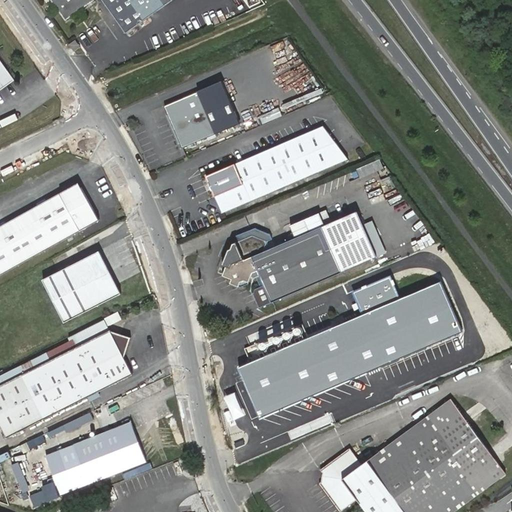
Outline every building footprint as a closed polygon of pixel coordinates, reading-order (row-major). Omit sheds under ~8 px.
[(97,1),(95,0),(56,0),(70,20),(97,1)] [(107,0),(131,32),(176,0),(107,0)] [(70,47),(75,54),(82,49),(77,42),(70,47)] [(0,91),(16,80),(0,57),(0,91)] [(222,88),(165,110),(170,122),(169,122),(180,149),(182,149),(184,154),(239,131),(222,88)] [(337,130),(208,183),(224,219),(352,168),(337,130)] [(378,158),(356,168),(360,176),(382,166),(378,158)] [(0,278),(102,224),(85,192),(76,191),(0,231),(0,278)] [(377,265),(358,218),(323,232),(343,279),(377,265)] [(323,232),(266,256),(268,247),(253,243),(234,249),(232,257),(230,257),(221,270),(224,273),(220,280),(228,285),(227,287),(235,294),(247,289),(251,282),(256,283),(258,282),(262,292),(257,294),(255,299),(261,313),(273,308),(343,279),(323,232)] [(101,255),(122,297),(104,253),(101,255)] [(67,325),(122,297),(101,255),(99,256),(84,273),(76,267),(46,283),(67,325)] [(99,256),(76,267),(84,273),(99,256)] [(260,422),(462,336),(441,286),(400,303),(391,281),(353,297),(363,319),(239,370),(260,422)] [(29,374),(0,388),(0,413),(11,438),(132,379),(125,362),(129,342),(110,335),(82,349),(78,342),(53,354),(26,368),(29,374)] [(0,388),(29,374),(26,368),(0,380),(0,388)] [(365,511),(458,511),(508,477),(455,404),(365,468),(352,451),(322,473),(324,475),(323,483),(320,485),(339,511),(343,511),(358,501),(365,511)] [(60,498),(145,465),(131,426),(45,459),(60,498)] [(170,481),(182,477),(177,463),(165,467),(170,481)]
